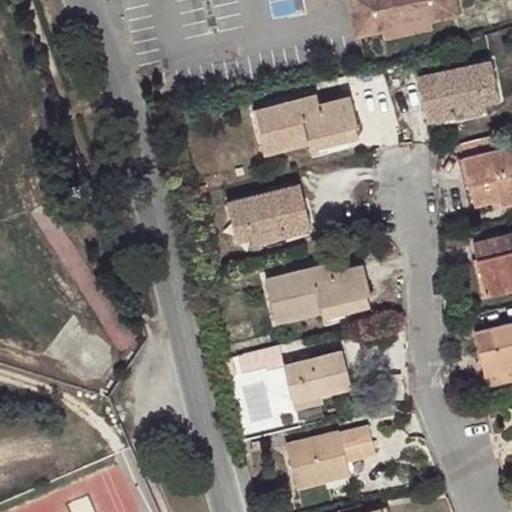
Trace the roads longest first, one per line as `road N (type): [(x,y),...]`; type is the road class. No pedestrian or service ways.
road 1 (unclassified): [(74,0),(135,125),(232,511)]
road 2 (residential): [(420,142),(428,374),(476,511)]
